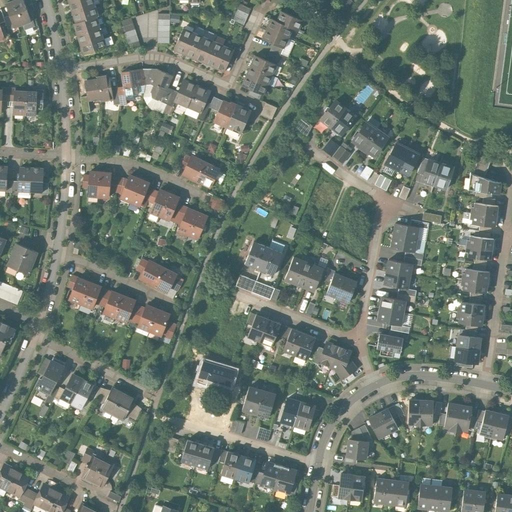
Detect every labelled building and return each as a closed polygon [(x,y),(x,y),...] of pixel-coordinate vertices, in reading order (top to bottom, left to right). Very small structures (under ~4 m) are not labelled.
[(22,0),(18,0),(14,2),(22,25),(30,22),(22,0)] [(94,6),(92,0),(76,0),(69,2),(72,13),(94,6)] [(14,28),(22,25),(14,2),(5,5),(9,16),(14,28)] [(239,5),(232,21),(243,26),(250,10),(239,5)] [(98,16),(94,6),(72,13),(76,24),(95,17),(98,16)] [(282,12),(278,22),(292,29),(298,31),(303,22),(282,12)] [(157,14),(157,44),(169,44),(169,15),(157,14)] [(9,16),(4,18),(6,22),(8,30),(14,28),(9,16)] [(73,24),(76,35),(98,27),(95,17),(76,24),(73,24)] [(139,47),(131,19),(120,23),(128,50),(139,47)] [(272,19),(267,29),(287,38),(292,29),(278,22),(272,19)] [(33,21),(30,22),(22,25),(24,32),(35,28),(33,21)] [(102,38),(98,27),(76,35),(80,45),(102,38)] [(174,50),(184,54),(193,33),(183,29),(174,50)] [(267,29),(263,39),(273,44),(283,48),(287,38),(267,29)] [(184,54),(194,58),(203,37),(193,33),(184,54)] [(194,58),(204,63),(213,42),(203,37),(194,58)] [(105,48),(102,38),(80,45),(83,55),(105,48)] [(204,63),(214,67),(223,46),(213,42),(204,63)] [(265,60),(275,65),(283,48),(273,44),(265,60)] [(233,50),(223,46),(214,67),(224,71),(229,61),(233,50)] [(235,47),(233,50),(229,61),(234,63),(240,50),(235,47)] [(255,56),(250,66),(271,75),(275,65),(265,60),(255,56)] [(250,66),(246,75),(266,85),(271,75),(250,66)] [(121,72),(124,87),(124,89),(143,86),(140,69),(121,72)] [(156,101),(162,97),(163,97),(167,88),(172,76),(157,69),(140,69),(143,86),(150,85),(153,86),(150,93),(151,94),(151,99),(156,101)] [(96,77),(97,81),(100,99),(100,102),(113,100),(111,87),(109,75),(96,77)] [(262,95),(266,85),(246,75),(241,85),(251,90),(262,95)] [(174,102),(187,108),(196,85),(184,80),(178,92),(174,102)] [(88,101),(100,99),(97,81),(85,83),(87,97),(88,101)] [(209,91),(196,85),(187,108),(199,113),(204,102),(209,91)] [(117,86),(111,87),(113,100),(114,105),(120,104),(117,88),(117,86)] [(124,87),(117,88),(120,104),(120,105),(127,104),(124,89),(124,87)] [(2,102),(14,102),(14,91),(14,89),(3,88),(3,91),(2,102)] [(178,92),(167,88),(163,97),(161,103),(172,108),(174,102),(178,92)] [(259,101),(262,95),(251,90),(248,96),(259,101)] [(13,114),(24,114),(25,92),(14,91),(14,102),(13,114)] [(36,93),(25,92),(24,114),(35,115),(36,104),(36,93)] [(89,111),(88,101),(87,97),(80,98),(82,112),(89,111)] [(213,97),(210,104),(208,108),(217,111),(221,101),(213,97)] [(317,120),(328,129),(344,108),(334,99),(317,120)] [(212,122),(225,128),(235,105),(230,103),(229,104),(221,101),(217,111),(212,122)] [(210,104),(204,102),(199,113),(197,119),(202,121),(208,108),(210,104)] [(265,104),(260,116),(271,120),(276,109),(265,104)] [(250,111),(235,105),(225,128),(240,134),(250,111)] [(355,117),(344,108),(328,129),(339,137),(355,117)] [(312,127),(302,119),(294,129),(306,138),(312,127)] [(377,130),(366,122),(350,143),(356,147),(354,149),(361,153),(377,130)] [(163,123),(160,129),(161,130),(165,132),(168,133),(171,127),(163,123)] [(377,130),(361,153),(366,157),(367,156),(373,160),(389,139),(377,130)] [(322,149),(331,157),(340,146),(330,139),(322,149)] [(407,148),(396,143),(384,166),(396,172),(407,148)] [(151,158),(156,161),(161,149),(156,146),(151,158)] [(350,153),(341,146),(333,158),(342,165),(350,153)] [(407,148),(396,172),(407,178),(419,155),(407,148)] [(179,167),(184,169),(190,157),(185,155),(179,167)] [(181,176),(195,182),(204,164),(190,157),(184,169),(181,176)] [(416,174),(423,176),(428,160),(423,158),(416,174)] [(479,158),(473,175),(484,179),(490,162),(479,158)] [(423,176),(420,184),(433,188),(440,164),(428,160),(423,176)] [(218,171),(204,164),(195,182),(209,189),(218,171)] [(440,164),(433,188),(445,192),(453,168),(440,164)] [(367,181),(374,171),(367,166),(359,176),(367,181)] [(18,192),(30,193),(31,168),(20,167),(19,182),(18,192)] [(43,169),(31,168),(30,193),(42,193),(42,183),(43,169)] [(87,197),(97,198),(100,174),(89,173),(89,176),(88,188),(87,197)] [(110,175),(100,174),(97,198),(108,199),(108,193),(110,178),(110,175)] [(473,175),(470,174),(468,191),(476,192),(491,194),(500,195),(501,184),(484,179),(473,175)] [(391,181),(380,175),(374,186),(385,192),(391,181)] [(120,198),(129,202),(139,180),(129,176),(127,181),(121,194),(120,198)] [(122,179),(110,178),(108,193),(121,194),(127,181),(122,179)] [(148,184),(139,180),(129,202),(139,206),(147,188),(148,184)] [(407,199),(409,187),(403,186),(401,197),(407,199)] [(144,209),(147,202),(152,190),(147,188),(139,206),(144,209)] [(158,193),(152,190),(147,202),(153,204),(158,193)] [(150,213),(159,217),(169,194),(159,190),(158,193),(153,204),(150,213)] [(178,199),(169,194),(159,217),(169,221),(176,204),(178,199)] [(214,196),(208,207),(219,212),(224,201),(214,196)] [(482,205),(474,203),(474,207),(471,206),(470,213),(497,217),(499,207),(494,206),(482,205)] [(180,226),(187,209),(176,204),(169,221),(180,226)] [(177,231),(187,235),(196,213),(187,209),(180,226),(177,231)] [(206,217),(196,213),(187,235),(197,239),(206,217)] [(441,216),(423,213),(422,221),(440,224),(441,216)] [(497,217),(470,213),(469,219),(472,219),(471,224),(480,225),(491,227),(496,228),(497,217)] [(411,220),(410,227),(419,228),(428,230),(429,223),(422,222),(411,220)] [(410,227),(395,224),(393,236),(417,240),(419,228),(410,227)] [(20,233),(27,235),(29,230),(22,227),(20,233)] [(474,230),(473,237),(490,239),(491,232),(479,231),(474,230)] [(415,253),(417,240),(393,236),(390,249),(405,251),(415,253)] [(473,237),(469,236),(469,242),(466,242),(466,246),(492,250),(494,239),(490,239),(473,237)] [(269,248),(253,241),(244,264),(260,270),(269,248)] [(9,266),(19,270),(28,248),(18,244),(9,266)] [(492,250),(466,246),(465,253),(467,253),(466,257),(475,258),(486,260),(491,260),(492,250)] [(38,253),(28,248),(19,270),(29,274),(38,253)] [(245,261),(249,250),(243,248),(239,259),(245,261)] [(269,248),(260,270),(273,275),(282,253),(269,248)] [(415,253),(405,251),(403,263),(412,265),(421,266),(422,260),(423,254),(415,253)] [(286,282),(295,285),(303,261),(295,258),(286,282)] [(135,271),(142,274),(147,263),(141,260),(135,271)] [(303,261),(295,285),(305,289),(313,265),(303,261)] [(410,277),(412,265),(403,263),(388,261),(386,273),(410,277)] [(138,282),(151,289),(161,269),(148,262),(147,263),(142,274),(138,282)] [(315,292),(323,268),(313,265),(305,289),(315,292)] [(332,284),(335,275),(337,270),(330,268),(326,281),(332,284)] [(175,276),(161,269),(151,289),(165,296),(169,288),(174,277),(175,276)] [(473,270),(465,270),(465,273),(462,273),(461,279),(488,282),(489,272),(485,272),(473,270)] [(410,277),(386,273),(383,285),(399,287),(408,289),(410,277)] [(252,278),(240,275),(237,283),(250,287),(252,278)] [(346,279),(335,275),(332,284),(328,297),(339,301),(346,279)] [(67,288),(72,290),(76,279),(71,277),(67,288)] [(179,279),(174,277),(169,288),(174,290),(179,279)] [(68,300),(80,305),(89,282),(77,278),(76,279),(72,290),(68,300)] [(346,279),(339,301),(350,304),(354,292),(357,282),(346,279)] [(488,282),(461,279),(460,286),(462,286),(462,291),(470,292),(482,293),(487,294),(488,282)] [(0,282),(0,298),(17,306),(23,292),(0,282)] [(100,287),(89,282),(80,305),(91,309),(94,304),(99,289),(100,287)] [(408,289),(399,287),(397,299),(406,301),(414,302),(415,297),(416,291),(408,289)] [(281,290),(276,288),(271,299),(277,301),(281,290)] [(111,293),(99,289),(94,304),(105,308),(111,293)] [(103,314),(114,318),(123,296),(112,292),(111,293),(105,308),(103,314)] [(359,294),(354,292),(350,304),(355,306),(359,294)] [(296,296),(291,294),(287,304),(292,306),(296,296)] [(135,301),(123,296),(114,318),(126,323),(127,321),(133,305),(135,301)] [(397,299),(381,297),(379,309),(403,314),(406,301),(397,299)] [(317,304),(311,302),(306,312),(312,315),(317,304)] [(469,304),(461,303),(460,306),(458,306),(457,312),(483,316),(485,306),(481,305),(469,304)] [(144,309),(133,305),(127,321),(138,325),(144,309)] [(137,327),(149,332),(157,310),(146,305),(144,309),(138,325),(137,327)] [(401,326),(403,314),(379,309),(377,321),(392,324),(401,326)] [(169,314),(157,310),(149,332),(160,337),(166,322),(169,314)] [(251,324),(255,313),(250,311),(246,322),(251,324)] [(247,336),(258,341),(267,316),(255,312),(255,313),(251,324),(247,336)] [(483,316),(457,312),(456,318),(459,319),(458,324),(466,325),(477,326),(482,327),(483,316)] [(281,321),(267,316),(258,341),(271,346),(276,334),(280,323),(281,321)] [(176,326),(166,322),(160,337),(159,341),(168,345),(176,326)] [(280,323),(276,334),(281,336),(286,338),(291,327),(280,323)] [(17,331),(2,324),(0,328),(0,356),(2,357),(8,343),(11,344),(17,331)] [(401,326),(392,324),(391,330),(408,333),(409,327),(401,326)] [(282,349),(294,354),(303,332),(291,327),(286,338),(282,349)] [(408,333),(391,330),(390,336),(404,339),(407,339),(408,333)] [(465,337),(476,338),(477,331),(465,330),(465,337)] [(314,336),(303,332),(294,354),(305,358),(310,347),(314,336)] [(401,353),(404,339),(390,336),(381,335),(378,349),(401,353)] [(314,336),(310,347),(316,349),(318,345),(320,339),(314,336)] [(454,348),(480,351),(482,339),(476,338),(465,337),(456,336),(454,348)] [(317,361),(329,366),(338,344),(326,339),(323,346),(317,361)] [(351,348),(338,344),(329,366),(336,369),(342,378),(352,371),(357,367),(349,356),(351,348)] [(317,361),(323,346),(318,345),(316,349),(312,359),(317,361)] [(478,365),(480,351),(454,348),(453,361),(457,362),(475,364),(478,365)] [(38,385),(44,388),(59,358),(54,355),(52,360),(44,375),(41,373),(37,381),(40,382),(38,385)] [(38,372),(41,373),(44,375),(52,360),(46,357),(38,372)] [(66,361),(59,358),(44,388),(50,391),(53,385),(66,361)] [(72,401),(72,400),(85,376),(75,371),(65,389),(62,396),(72,401)] [(352,371),(342,378),(344,381),(354,375),(352,371)] [(94,381),(85,376),(72,400),(82,406),(86,398),(93,384),(94,381)] [(100,387),(93,384),(86,398),(92,401),(100,387)] [(255,413),(263,388),(250,384),(243,409),(255,413)] [(58,388),(53,385),(50,391),(45,400),(51,403),(54,397),(58,388)] [(106,411),(112,414),(124,390),(113,385),(111,389),(102,407),(101,408),(102,410),(105,412),(106,411)] [(60,386),(58,388),(54,397),(60,400),(62,396),(65,389),(60,386)] [(92,401),(102,407),(111,389),(100,386),(100,387),(92,401)] [(263,388),(255,413),(268,417),(276,392),(263,388)] [(135,395),(124,390),(112,414),(118,417),(119,419),(122,420),(123,420),(124,418),(133,400),(135,395)] [(294,425),(301,399),(288,396),(281,421),(294,425)] [(314,403),(301,399),(294,425),(307,428),(310,419),(313,407),(314,403)] [(142,407),(133,400),(124,418),(134,423),(142,407)] [(410,425),(422,426),(423,401),(412,400),(410,425)] [(441,414),(442,401),(436,400),(434,413),(441,414)] [(435,402),(423,401),(422,426),(433,426),(435,402)] [(389,407),(395,419),(405,414),(400,403),(389,407)] [(457,430),(460,405),(449,404),(446,429),(457,430)] [(460,405),(457,430),(468,432),(469,426),(471,415),(472,407),(460,405)] [(319,409),(313,407),(310,419),(315,420),(319,409)] [(395,419),(389,407),(379,412),(389,432),(399,427),(395,419)] [(476,419),(482,421),(485,410),(479,408),(477,416),(476,419)] [(497,411),(486,408),(485,410),(482,421),(479,433),(491,436),(497,411)] [(509,414),(497,411),(491,436),(502,438),(505,427),(508,415),(509,414)] [(380,436),(389,432),(379,412),(370,417),(380,436)] [(233,419),(230,430),(241,433),(244,422),(233,419)] [(370,436),(365,425),(360,427),(366,438),(370,436)] [(270,430),(260,426),(256,438),(267,441),(270,430)] [(366,438),(360,427),(351,432),(351,441),(369,442),(366,438)] [(179,439),(168,435),(163,448),(174,452),(179,439)] [(188,438),(181,460),(194,464),(201,442),(188,438)] [(367,459),(369,442),(351,441),(347,440),(346,457),(358,458),(367,459)] [(201,442),(194,464),(207,468),(209,459),(213,446),(201,442)] [(221,448),(213,446),(209,459),(217,462),(217,459),(221,448)] [(221,448),(217,459),(224,461),(228,450),(221,448)] [(63,460),(70,464),(72,460),(76,453),(68,449),(63,460)] [(82,460),(89,464),(93,455),(94,454),(86,450),(82,460)] [(242,455),(228,450),(224,461),(221,473),(235,477),(242,455)] [(82,478),(92,483),(103,460),(93,455),(89,464),(82,478)] [(242,455),(235,477),(248,481),(248,480),(254,463),(255,459),(242,455)] [(77,463),(72,460),(70,464),(67,470),(73,472),(77,463)] [(113,464),(103,460),(92,483),(102,487),(113,464)] [(281,464),(266,460),(262,472),(259,483),(258,484),(273,488),(281,464)] [(0,485),(7,489),(17,470),(4,463),(0,472),(0,485)] [(259,464),(254,463),(248,480),(254,481),(257,471),(259,464)] [(281,464),(273,488),(288,493),(289,491),(292,481),(296,469),(281,464)] [(30,476),(17,470),(7,489),(20,496),(25,486),(30,476)] [(262,472),(257,471),(254,481),(259,483),(262,472)] [(339,484),(337,497),(349,498),(352,473),(348,473),(340,472),(339,484)] [(352,473),(349,498),(361,500),(364,475),(352,473)] [(375,486),(373,501),(384,503),(387,477),(376,475),(375,486)] [(387,477),(384,503),(395,504),(398,478),(394,477),(387,477)] [(408,479),(398,478),(395,504),(405,505),(406,491),(408,479)] [(297,482),(292,481),(289,491),(294,493),(297,482)] [(431,483),(420,481),(419,489),(417,507),(428,508),(431,483)] [(431,483),(428,508),(431,508),(439,509),(441,484),(431,483)] [(34,503),(47,510),(56,490),(44,484),(39,493),(34,503)] [(441,484),(439,509),(448,510),(450,497),(451,485),(441,484)] [(18,499),(26,502),(32,490),(25,486),(20,496),(18,499)] [(460,511),(472,511),(475,490),(463,489),(460,511)] [(39,493),(32,490),(26,502),(24,505),(31,508),(34,503),(39,493)] [(69,496),(56,490),(47,510),(51,511),(61,511),(64,506),(69,496)] [(472,511),(485,511),(488,492),(475,490),(472,511)] [(108,496),(119,501),(121,496),(111,491),(108,496)] [(507,511),(509,494),(498,493),(495,511),(507,511)] [(89,511),(93,506),(83,501),(77,511),(89,511)] [(173,511),(175,510),(155,503),(151,511),(173,511)]
